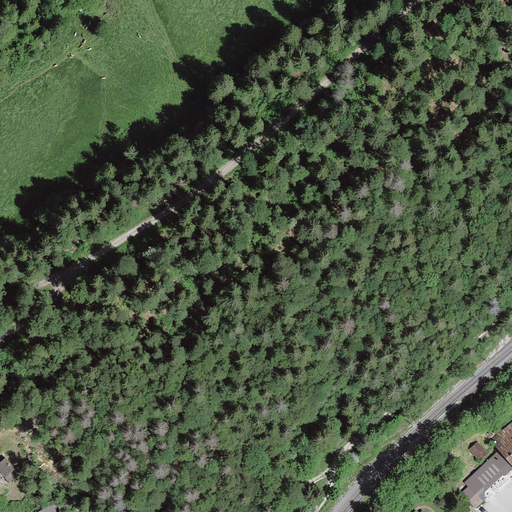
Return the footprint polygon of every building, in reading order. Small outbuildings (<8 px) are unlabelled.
[(511,425),(493,443),(502,453),(511,464),(511,425)] [(481,445),(473,451),(482,463),(491,456),(481,445)] [(413,454),(409,450),(402,457),(406,461),(413,454)] [(467,485),(471,490),(465,496),(479,511),(486,506),(487,507),(511,483),(511,464),(502,453),(467,485)] [(0,469),(10,481),(21,471),(11,459),(0,469)] [(294,511),(283,500),(269,511),(294,511)] [(54,511),(58,510),(54,502),(35,511),(54,511)]
